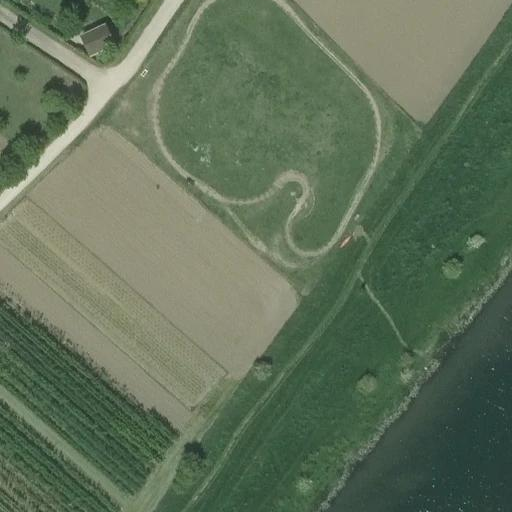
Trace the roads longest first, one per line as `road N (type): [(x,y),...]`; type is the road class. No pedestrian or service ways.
road 1 (track): [(112,90),(0,201)]
road 2 (track): [(112,90),(0,13)]
